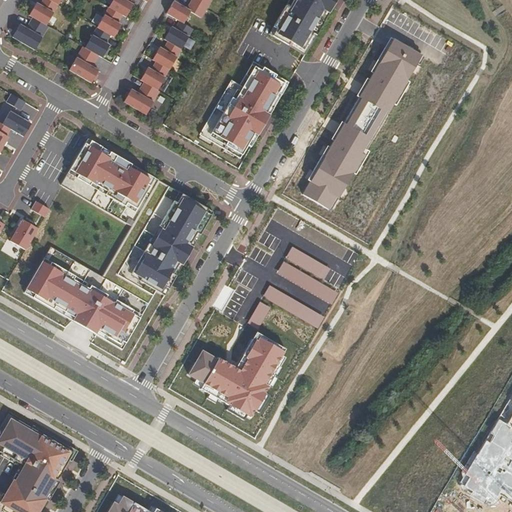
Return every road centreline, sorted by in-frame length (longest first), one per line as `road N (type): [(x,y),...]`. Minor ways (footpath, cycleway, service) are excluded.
road 1 (residential): [(248,202),(365,0)]
road 2 (residential): [(133,397),(248,202)]
road 3 (unclassified): [(328,511),(133,397)]
road 4 (residential): [(93,113),(248,202)]
road 5 (unclassified): [(133,397),(0,319)]
road 6 (unclassified): [(108,442),(227,511)]
road 7 (residential): [(93,113),(160,0)]
road 8 (unclassified): [(0,378),(108,442)]
road 9 (residential): [(0,197),(59,93)]
